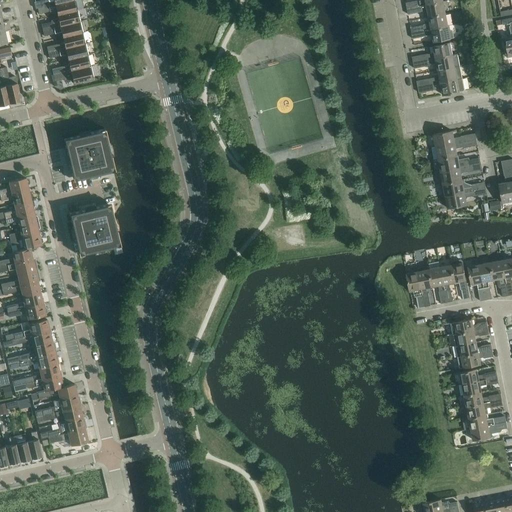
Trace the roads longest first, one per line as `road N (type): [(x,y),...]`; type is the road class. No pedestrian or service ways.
road 1 (tertiary): [(168,80),(198,216),(150,315),(173,439)]
road 2 (residential): [(111,455),(44,172),(29,162),(0,169)]
road 3 (residential): [(481,103),(411,116),(386,0)]
road 4 (residential): [(48,109),(168,80)]
